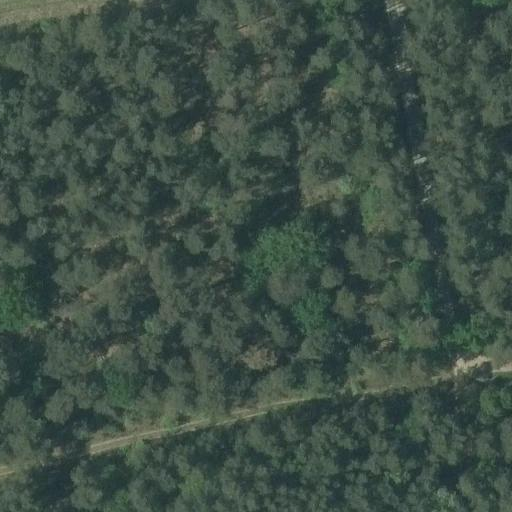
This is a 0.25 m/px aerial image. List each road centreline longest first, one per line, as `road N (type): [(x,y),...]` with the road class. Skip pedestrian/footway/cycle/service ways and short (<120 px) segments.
road 1 (track): [(0,467),(258,410),(472,374)]
road 2 (track): [(390,0),(453,346),(472,374)]
